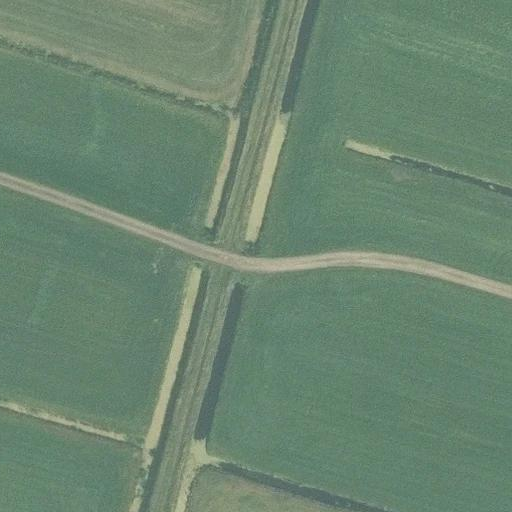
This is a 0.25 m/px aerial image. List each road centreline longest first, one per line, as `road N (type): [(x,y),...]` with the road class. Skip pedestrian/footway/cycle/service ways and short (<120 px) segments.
road 1 (unknown): [(0,182),(227,272),(374,257),(511,296)]
road 2 (track): [(161,511),(302,0)]
